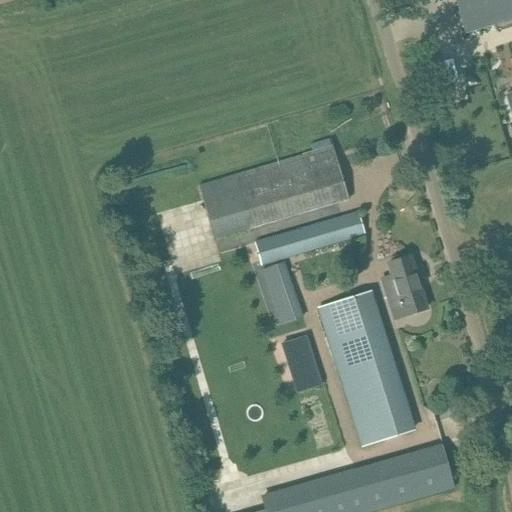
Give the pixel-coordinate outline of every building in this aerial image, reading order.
[(511,0),(455,0),(464,31),(483,26),(511,17),(511,0)] [(511,72),(496,76),(508,118),(511,116),(511,59),(507,60),(511,72)] [(213,239),(348,200),(332,148),(198,187),(213,239)] [(358,213),(255,243),(261,265),(364,235),(358,213)] [(393,315),(425,304),(410,257),(387,265),(392,278),(382,281),(393,315)] [(261,269),(281,326),(306,317),(286,261),(261,269)] [(320,312),(366,448),(416,431),(376,313),(372,315),(365,296),(320,312)] [(306,338),(282,346),(297,392),(320,384),(306,338)] [(375,511),(459,491),(448,446),(264,492),(269,509),(258,511),(375,511)]
